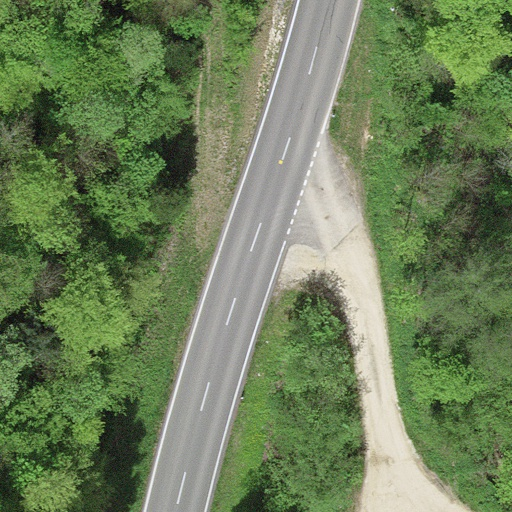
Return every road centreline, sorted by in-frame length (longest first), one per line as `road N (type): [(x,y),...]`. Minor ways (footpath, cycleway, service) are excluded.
road 1 (tertiary): [(175,511),(322,0)]
road 2 (track): [(266,196),(329,225),(349,247),(397,456),(444,511)]
